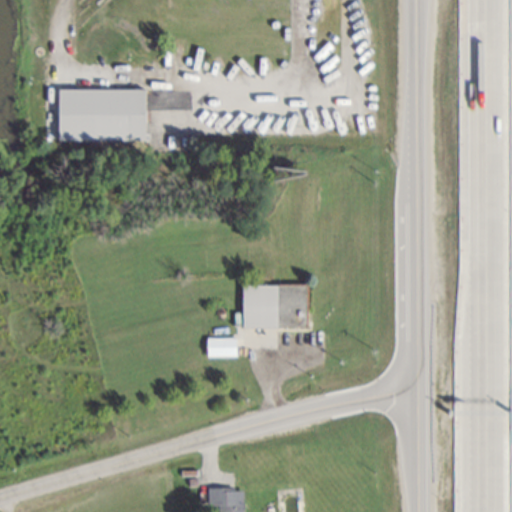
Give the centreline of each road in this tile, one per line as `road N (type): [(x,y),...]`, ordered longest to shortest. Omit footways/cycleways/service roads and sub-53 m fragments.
road 1 (tertiary): [(424,0),(421,511)]
road 2 (residential): [(0,496),(421,374)]
road 3 (motorway): [(485,0),(485,342)]
road 4 (motorway): [(485,342),(485,511)]
